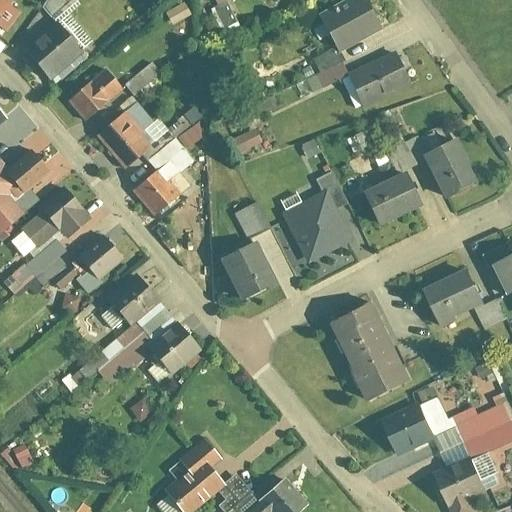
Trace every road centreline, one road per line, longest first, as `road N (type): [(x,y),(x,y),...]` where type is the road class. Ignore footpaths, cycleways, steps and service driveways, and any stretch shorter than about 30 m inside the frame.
road 1 (residential): [(0,59),(242,338)]
road 2 (residential): [(242,338),(511,197)]
road 3 (residential): [(242,338),(381,511)]
road 4 (residential): [(412,0),(511,139)]
